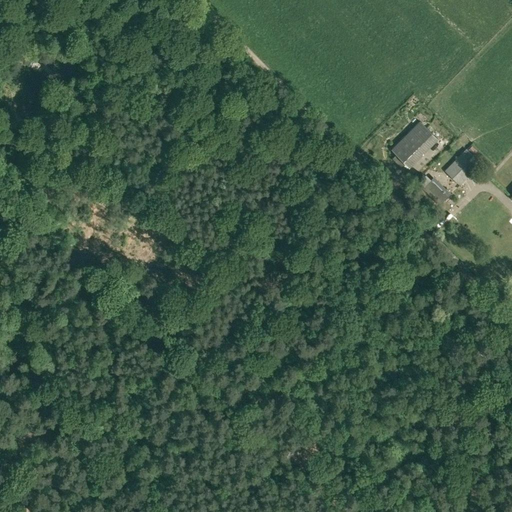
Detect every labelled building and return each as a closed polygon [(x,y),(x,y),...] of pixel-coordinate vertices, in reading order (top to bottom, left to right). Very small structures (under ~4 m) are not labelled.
[(391,150),(409,168),(438,139),(420,121),(391,150)] [(472,145),(469,148),(474,153),(477,150),(472,145)] [(445,171),(460,186),(477,167),(470,160),(474,156),(466,148),(445,171)] [(424,187),(431,180),(426,175),(419,181),(424,187)] [(451,193),(447,189),(435,201),(439,205),(451,193)]
